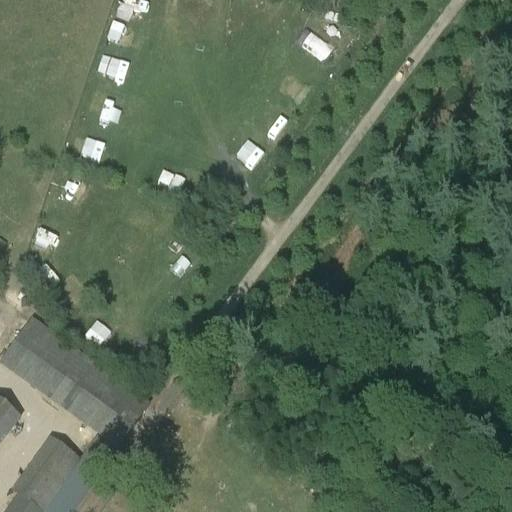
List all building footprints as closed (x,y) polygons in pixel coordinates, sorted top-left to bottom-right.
[(93,166),(111,171),(119,142),(101,137),(93,166)] [(165,195),(175,173),(161,167),(151,189),(165,195)] [(53,279),(62,273),(51,256),(41,262),(53,279)] [(78,283),(60,303),(69,311),(88,291),(78,283)] [(15,347),(0,368),(0,369),(117,453),(150,407),(32,323),(15,347)] [(0,447),(20,420),(0,405),(0,447)] [(34,511),(30,511),(8,496),(0,508),(0,511),(45,511),(80,464),(49,441),(10,495),(34,511)]
